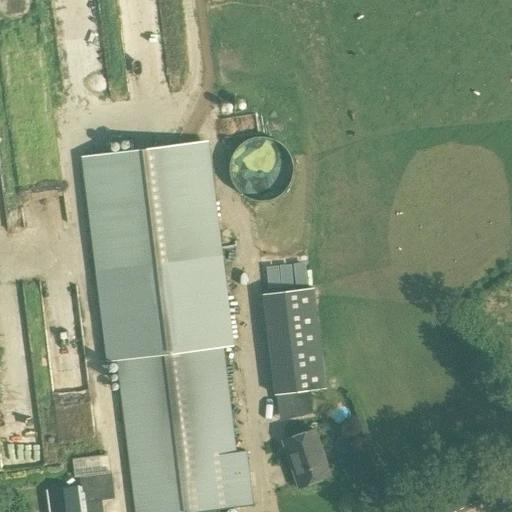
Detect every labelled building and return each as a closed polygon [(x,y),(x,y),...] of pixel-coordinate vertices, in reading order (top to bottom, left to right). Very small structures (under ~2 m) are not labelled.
[(254,200),(259,201),(265,200),(270,199),(275,197),(279,194),(283,191),(287,186),(289,182),(291,177),(292,171),(292,166),(291,161),(289,156),(286,151),(283,147),(279,143),(274,141),(270,139),(264,137),(259,137),(254,138),(249,139),(244,141),(239,144),(236,148),(233,152),(230,157),(229,162),(228,168),(228,173),(229,178),(231,183),(234,188),(237,192),(240,194),(244,197),(249,199),(254,200)] [(223,278),(103,293),(111,358),(116,358),(134,511),(200,511),(253,506),(248,469),(238,470),(223,344),(231,343),(223,278)] [(275,394),(326,388),(324,368),(273,374),(275,394)] [(303,391),(276,394),(278,416),(306,413),(303,391)] [(298,487),(330,476),(313,429),(282,440),(298,487)] [(94,511),(93,501),(74,504),(74,511),(94,511)]
